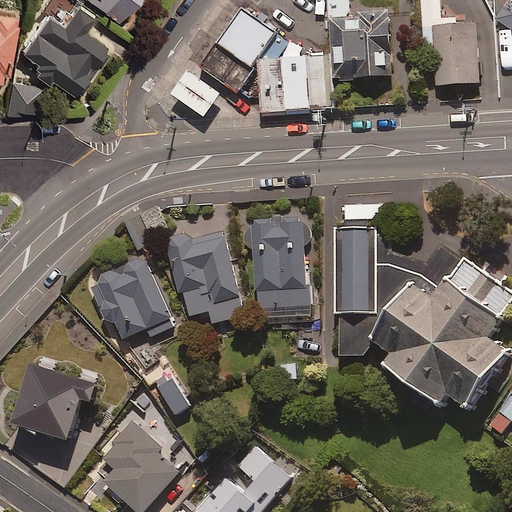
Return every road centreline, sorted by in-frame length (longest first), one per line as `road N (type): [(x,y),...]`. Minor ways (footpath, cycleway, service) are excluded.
road 1 (tertiary): [(510,148),(371,150),(142,171)]
road 2 (residential): [(205,0),(144,84),(137,108),(142,171)]
road 3 (tertiary): [(103,191),(0,286)]
